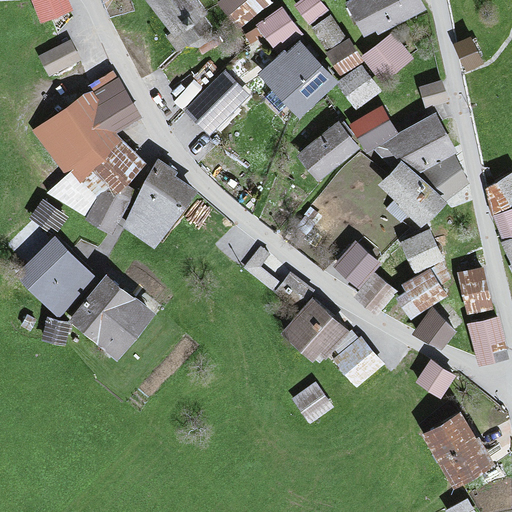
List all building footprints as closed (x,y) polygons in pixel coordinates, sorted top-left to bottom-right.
[(72,14),(67,0),(31,0),(40,25),(72,14)] [(190,0),(142,0),(170,39),(179,33),(193,22),(202,17),(190,0)] [(271,2),(269,0),(221,0),(217,3),(234,28),(271,2)] [(325,15),(315,0),(308,0),(297,8),(309,26),(325,15)] [(411,0),(340,0),(359,34),(414,5),(411,0)] [(298,32),(282,9),(258,25),(274,48),(298,32)] [(345,40),(330,16),(312,27),(326,51),(345,40)] [(201,33),(193,22),(179,33),(187,44),(201,33)] [(413,59),(393,34),(363,57),(383,82),(413,59)] [(68,39),(36,56),(46,75),(78,58),(68,39)] [(483,66),(471,39),(454,46),(465,73),(483,66)] [(361,66),(350,43),(327,54),(338,77),(361,66)] [(259,81),(294,122),(335,86),(299,46),(259,81)] [(359,71),(339,85),(353,107),(374,93),(359,71)] [(247,97),(225,73),(183,112),(206,136),(247,97)] [(429,74),(409,82),(418,103),(438,95),(429,74)] [(83,93),(32,128),(67,178),(85,163),(119,139),(140,125),(111,83),(89,97),(83,93)] [(374,106),(347,121),(359,142),(386,128),(374,106)] [(453,152),(431,117),(395,140),(417,175),(453,152)] [(289,156),(310,178),(349,142),(329,120),(289,156)] [(140,161),(119,139),(85,163),(110,192),(140,161)] [(467,184),(449,159),(428,175),(446,199),(467,184)] [(400,166),(379,187),(423,229),(443,207),(400,166)] [(134,208),(120,235),(159,255),(193,189),(154,170),(134,208)] [(511,177),(484,187),(492,210),(511,203),(511,177)] [(104,195),(89,220),(106,230),(121,205),(104,195)] [(48,200),(34,215),(52,233),(66,218),(48,200)] [(511,209),(494,216),(502,240),(511,236),(511,209)] [(429,231),(401,244),(416,273),(443,260),(429,231)] [(511,238),(502,243),(511,265),(511,238)] [(93,277),(51,240),(20,277),(62,313),(93,277)] [(380,265),(355,243),(334,267),(359,289),(380,265)] [(258,250),(244,267),(271,289),(277,281),(260,268),(268,258),(258,250)] [(481,270),(457,276),(467,314),(491,309),(481,270)] [(445,295),(431,275),(399,297),(412,317),(445,295)] [(358,297),(380,313),(396,292),(374,276),(358,297)] [(156,316),(114,279),(73,326),(116,363),(156,316)] [(289,342),(319,365),(346,330),(316,307),(289,342)] [(436,314),(417,338),(437,353),(456,330),(436,314)] [(499,319),(466,327),(477,369),(509,360),(499,319)] [(48,320),(44,342),(66,347),(71,325),(48,320)] [(364,341),(335,360),(353,387),(382,368),(364,341)] [(420,359),(408,376),(435,396),(448,379),(420,359)] [(329,404),(315,385),(291,403),(305,422),(329,404)] [(464,417),(428,434),(454,489),(490,471),(464,417)] [(474,511),(467,499),(444,511),(474,511)]
